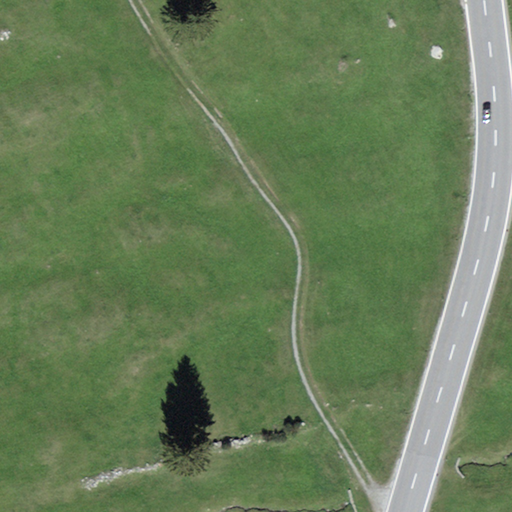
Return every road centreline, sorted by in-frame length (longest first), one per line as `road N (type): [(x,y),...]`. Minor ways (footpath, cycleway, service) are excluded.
road 1 (track): [(133,0),(293,222),(304,255),(300,343),(308,374),(387,511)]
road 2 (primary): [(403,511),(492,199),(496,107),(484,0)]
